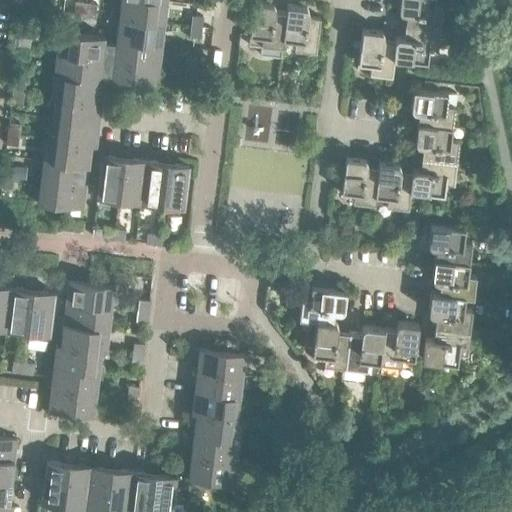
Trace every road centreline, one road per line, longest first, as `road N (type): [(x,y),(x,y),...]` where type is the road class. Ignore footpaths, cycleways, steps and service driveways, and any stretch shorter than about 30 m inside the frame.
road 1 (residential): [(37,419),(144,429),(164,321)]
road 2 (residential): [(311,268),(327,122)]
road 3 (residential): [(248,269),(242,332),(164,321)]
road 4 (residential): [(199,263),(217,128)]
road 5 (residential): [(217,128),(234,0)]
road 6 (residential): [(327,122),(341,0)]
